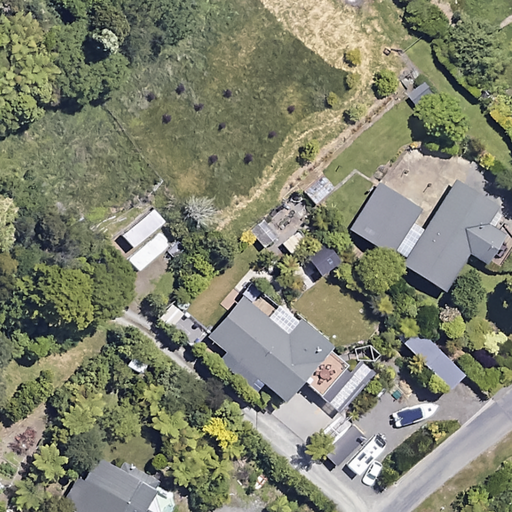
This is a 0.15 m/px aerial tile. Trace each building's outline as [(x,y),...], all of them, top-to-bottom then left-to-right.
[(444,147),(389,225),(439,260),(462,227),(479,239),(511,194),(444,147)] [(335,185),(322,172),(304,191),(316,204),(335,185)] [(299,218),(287,205),(253,235),(264,248),(299,218)] [(310,241),(297,227),(278,244),(291,258),(310,241)] [(233,271),(193,313),(271,386),(333,320),(291,282),(270,305),(233,271)] [(462,374),(429,339),(414,353),(447,388),(462,374)] [(143,461),(85,424),(47,482),(92,511),(148,511),(158,498),(131,480),(143,461)]
